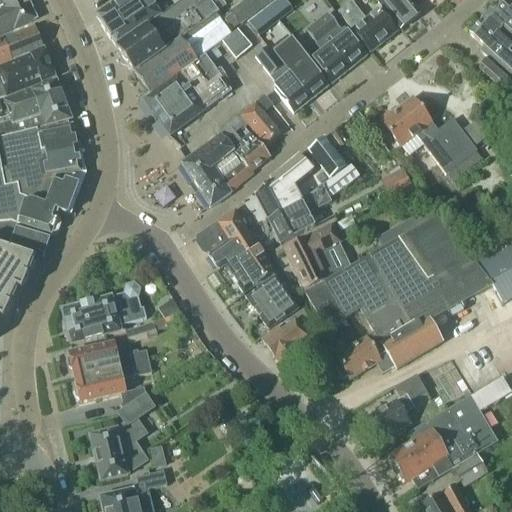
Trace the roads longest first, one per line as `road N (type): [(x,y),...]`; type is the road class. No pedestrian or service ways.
road 1 (residential): [(376,511),(332,447),(231,346),(164,249)]
road 2 (residential): [(236,197),(480,0)]
road 3 (tertiary): [(18,452),(28,419),(22,367),(29,320),(98,205)]
road 4 (tertiary): [(98,205),(107,159),(101,114),(58,0)]
